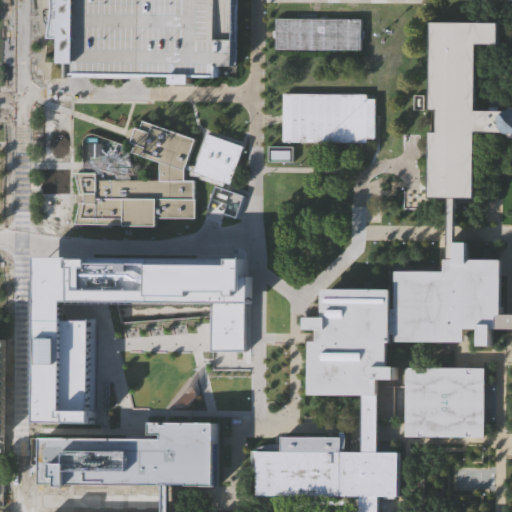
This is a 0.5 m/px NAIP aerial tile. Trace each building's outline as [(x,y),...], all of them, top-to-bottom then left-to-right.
[(237,0),(236,65),(219,65),(219,77),(76,75),(76,65),(63,65),(63,38),(47,39),(51,5),(51,0),(237,0)] [(359,49),(273,49),(273,34),(273,18),(359,18),(359,30),(362,30),(362,38),(359,38),(359,49)] [(430,198),(431,131),(437,131),(437,110),(430,110),(431,21),(499,22),(499,44),(477,44),(477,111),(494,111),(507,111),(511,105),(511,137),(505,132),(477,132),(476,198),(456,198),(450,198),(430,198)] [(363,95),(363,99),(371,99),(371,116),(377,116),(377,121),(371,121),(371,139),(363,139),(363,143),(279,142),(279,118),(280,94),(363,95)] [(76,173),(97,172),(97,181),(157,180),(157,162),(129,152),(132,144),(128,142),(133,128),(138,129),(138,127),(141,120),(143,121),(195,140),(184,169),(184,180),(197,180),(197,218),(157,217),(157,228),(124,228),(124,224),(75,224),(82,198),(76,173)] [(207,133),(243,146),(230,184),(194,171),(207,133)] [(497,327),(493,327),(493,346),(480,346),(480,328),(466,328),(466,340),(398,340),(398,335),(392,335),(392,341),(389,341),(389,368),(397,368),(397,379),(380,379),(380,386),(380,394),(364,394),(311,394),(312,339),(319,339),(319,338),(319,328),(307,328),(307,314),(324,315),(324,287),(393,287),(393,307),(397,307),(397,268),(445,269),(446,257),(449,257),(455,257),(455,240),(469,240),(469,257),(502,258),(502,312),(500,313),(497,313),(497,327)] [(96,309),(95,400),(93,400),(93,411),(36,411),(36,245),(246,246),(246,259),(252,263),(252,293),(247,292),(246,344),(211,344),(211,293),(64,292),(64,309),(96,309)] [(145,358),(223,359),(223,333),(238,333),(239,285),(157,262),(128,261),(127,333),(143,333),(146,334),(145,358)] [(511,327),(497,327),(497,313),(500,313),(502,312),(511,312),(511,327)] [(405,364),(484,364),(483,433),(405,433),(405,364)] [(364,394),(380,394),(380,418),(380,451),(364,451),(364,394)] [(153,421),(163,422),(163,425),(170,425),(170,422),(219,422),(218,486),(190,486),(190,484),(172,484),(172,485),(170,485),(163,485),(70,484),(70,487),(60,487),(60,485),(43,485),(44,437),(166,438),(166,433),(153,433),(153,421)] [(362,496),(259,495),(259,467),(253,467),(253,449),(283,449),(283,435),(342,436),(342,451),(364,451),(380,451),(401,451),(400,495),(396,495),(396,498),(385,498),(385,496),(381,496),(362,496)] [(381,496),(381,511),(362,511),(362,496),(381,496)]
